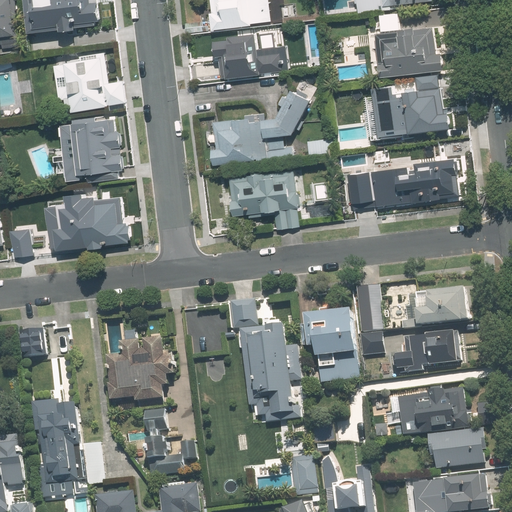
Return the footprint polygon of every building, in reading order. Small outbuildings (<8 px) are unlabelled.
[(18,0),(0,0),(0,44),(4,44),(5,48),(24,46),(18,0)] [(34,0),(36,19),(55,17),(55,18),(61,17),(61,12),(100,7),(99,0),(34,0)] [(212,12),(214,30),(217,30),(217,29),(254,25),(253,23),(273,21),(270,0),(213,0),(215,12),(212,12)] [(409,3),(434,0),(357,0),(358,12),(410,7),(409,3)] [(383,76),(446,69),(444,52),(440,52),(437,25),(418,27),(418,26),(403,28),(401,12),(383,14),(385,32),(378,33),(383,76)] [(260,48),(258,35),(216,40),(218,57),(221,56),(223,77),(228,77),(228,78),(291,71),(288,45),(260,48)] [(315,67),(325,66),(324,48),(313,49),(315,67)] [(107,56),(68,62),(68,63),(59,64),(64,99),(69,98),(71,110),(76,109),(76,111),(110,106),(110,105),(128,102),(125,80),(111,82),(107,56)] [(396,85),(375,87),(381,135),(412,131),(412,133),(454,128),(452,111),(447,112),(444,86),(397,92),(396,85)] [(314,99),(295,89),(280,117),(266,119),(266,120),(253,121),(253,117),(236,119),(216,121),(219,148),(215,148),(216,164),(260,159),(260,161),(295,157),(294,146),(287,146),(286,134),(295,133),(314,99)] [(66,124),(70,180),(84,179),(84,174),(125,172),(122,131),(113,131),(112,121),(66,124)] [(334,138),(309,141),(311,155),(336,152),(334,138)] [(405,149),(384,151),(386,169),(407,167),(405,149)] [(408,181),(410,202),(463,196),(458,157),(418,162),(419,169),(412,170),(413,181),(408,181)] [(232,177),(237,215),(251,213),(251,217),(277,214),(279,229),(302,226),(300,207),(302,207),(297,168),(232,177)] [(390,174),(380,175),(381,190),(391,189),(390,174)] [(108,244),(133,242),(132,239),(134,239),(133,224),(131,225),(130,221),(123,222),(121,201),(126,200),(124,179),(100,181),(102,202),(89,204),(88,192),(71,194),(72,203),(60,204),(64,248),(92,246),(93,248),(108,247),(108,244)] [(316,183),(318,200),(339,197),(337,181),(316,183)] [(472,319),(468,287),(431,291),(431,296),(430,297),(431,307),(419,309),(421,319),(404,321),(405,329),(423,326),(423,325),(472,319)] [(232,301),(235,328),(260,326),(256,298),(232,301)] [(362,378),(354,308),(307,314),(308,324),(302,324),(304,345),(311,344),(311,347),(318,346),(322,382),(362,378)] [(286,324),(243,329),(251,405),(258,404),(260,416),(268,415),(269,422),(297,419),(293,381),(304,379),(300,344),(289,346),(286,324)] [(25,353),(49,350),(46,328),(22,331),(25,353)] [(463,360),(460,330),(456,331),(456,330),(427,333),(427,334),(406,336),(407,345),(402,345),(403,352),(397,353),(399,369),(400,368),(401,373),(425,370),(424,364),(431,364),(431,365),(460,362),(460,361),(463,360)] [(384,332),(362,334),(364,355),(386,353),(384,332)] [(108,355),(114,400),(138,397),(138,401),(167,398),(166,386),(171,385),(170,375),(177,374),(175,354),(167,355),(165,337),(146,339),(147,349),(142,349),(141,340),(123,342),(124,353),(108,355)] [(430,393),(401,397),(406,435),(471,427),(466,388),(447,391),(447,389),(430,391),(430,393)] [(62,399),(34,402),(38,431),(42,431),(46,464),(40,465),(45,498),(76,494),(74,481),(81,480),(77,445),(83,444),(78,402),(62,404),(62,399)] [(482,426),(503,423),(501,401),(480,403),(482,426)] [(170,429),(167,409),(147,411),(150,432),(170,429)] [(316,444),(339,442),(337,421),(314,423),(316,444)] [(486,428),(430,435),(432,456),(437,455),(438,469),(487,463),(486,450),(489,450),(486,428)] [(0,511),(9,510),(5,482),(22,480),(15,433),(0,435),(0,511)] [(154,438),(148,439),(153,476),(186,472),(184,455),(169,456),(168,451),(171,451),(170,442),(167,443),(166,436),(154,438)] [(198,458),(196,441),(183,442),(185,459),(198,458)] [(102,442),(85,444),(90,485),(108,483),(102,442)] [(376,511),(371,466),(359,467),(360,482),(354,481),(347,481),(341,483),(337,469),(331,455),(324,461),(329,511),(351,511),(351,509),(363,507),(363,511),(376,511)] [(298,460),(302,490),(319,488),(315,458),(298,460)] [(456,511),(491,508),(487,473),(446,478),(446,479),(415,483),(418,511),(456,511)] [(138,511),(135,490),(97,495),(99,511),(202,511),(199,482),(160,487),(163,511),(152,511),(138,511)] [(315,511),(311,502),(306,504),(304,500),(284,508),(285,509),(281,511),(315,511)] [(35,511),(35,503),(10,506),(11,511),(35,511)]
